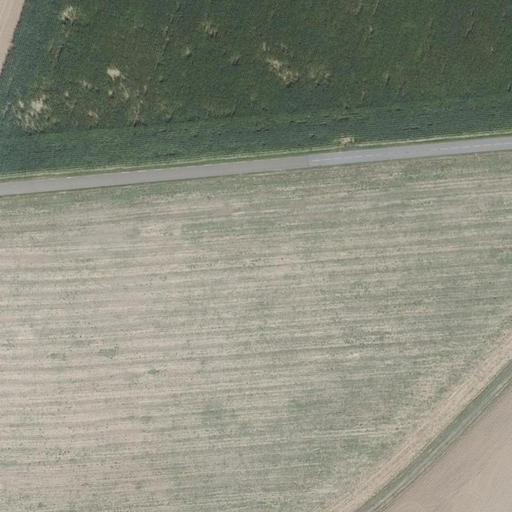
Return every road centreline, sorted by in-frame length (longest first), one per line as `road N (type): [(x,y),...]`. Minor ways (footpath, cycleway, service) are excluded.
road 1 (unclassified): [(511,142),(0,189)]
road 2 (track): [(511,367),(363,511)]
